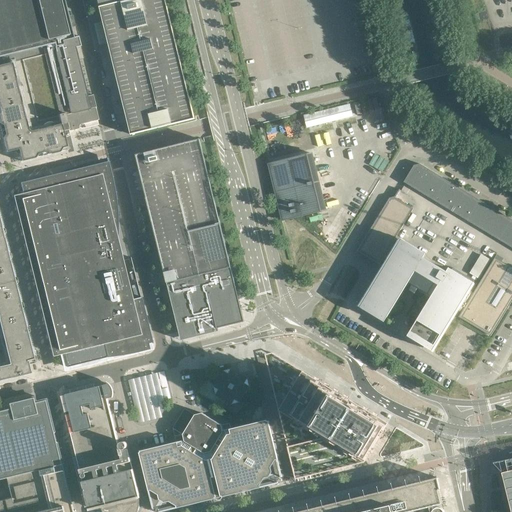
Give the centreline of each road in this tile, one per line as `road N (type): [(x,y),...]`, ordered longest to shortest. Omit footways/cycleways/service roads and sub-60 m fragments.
road 1 (residential): [(165,357),(79,0)]
road 2 (secondary): [(187,0),(274,324)]
road 3 (secondary): [(291,313),(209,0)]
road 4 (residential): [(511,343),(490,377),(462,381),(349,311),(363,272),(342,255)]
road 5 (residential): [(342,255),(410,152),(511,206)]
road 6 (unknown): [(142,179),(190,165),(206,175),(228,270),(181,278),(167,265)]
road 7 (secondary): [(274,324),(297,350),(374,398),(447,430)]
road 8 (secondary): [(456,407),(368,369),(291,313)]
road 9 (unknown): [(160,37),(113,49),(129,115),(150,124),(172,116),(177,102)]
road 10 (unclassified): [(165,357),(175,404),(164,425),(133,432),(117,368)]
road 11 (unclassified): [(0,395),(117,368)]
